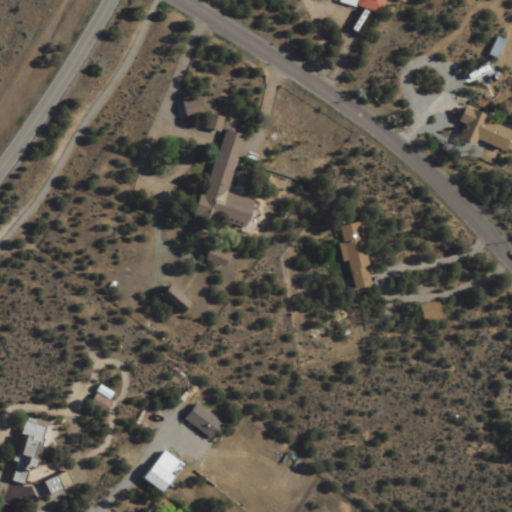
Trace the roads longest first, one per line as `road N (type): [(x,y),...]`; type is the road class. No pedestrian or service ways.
road 1 (residential): [(511,262),(366,117),(180,0)]
road 2 (secondary): [(112,0),(0,171)]
